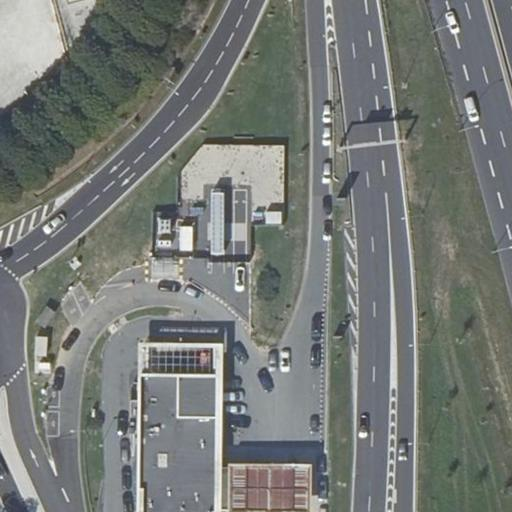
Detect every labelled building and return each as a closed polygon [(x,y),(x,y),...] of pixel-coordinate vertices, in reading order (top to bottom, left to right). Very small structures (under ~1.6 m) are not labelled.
[(171,219),(158,219),(157,234),(170,235),(171,219)] [(192,228),(179,227),(179,252),(192,252),(192,228)] [(171,240),(156,240),(156,248),(171,248),(171,240)] [(174,259),(153,259),(153,272),(174,272),(174,259)] [(57,315),(47,308),(36,323),(46,330),(57,315)] [(49,340),(37,339),(35,357),(48,358),(49,340)] [(222,345),(137,344),(137,359),(137,375),(135,511),(219,511),(226,511),(227,469),(220,469),(222,376),(222,361),(222,345)] [(268,465),(227,465),(227,469),(226,511),(308,511),(309,466),(268,465)]
